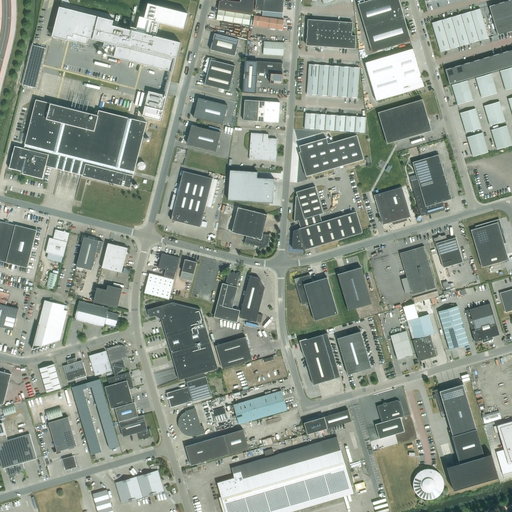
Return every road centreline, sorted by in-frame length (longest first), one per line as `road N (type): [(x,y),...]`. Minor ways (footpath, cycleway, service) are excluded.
road 1 (unclassified): [(511,347),(304,408),(283,335),(280,264)]
road 2 (unclassified): [(280,264),(298,0)]
road 3 (unclassified): [(147,236),(207,0)]
road 4 (unclassified): [(474,212),(411,0)]
road 5 (unclassified): [(474,212),(280,264)]
road 6 (unclassified): [(0,498),(169,448)]
road 7 (unclassified): [(147,236),(0,199)]
road 8 (unknown): [(53,53),(39,91),(18,114),(0,187)]
road 9 (unclassified): [(0,356),(28,361),(135,330)]
road 10 (unknown): [(184,91),(53,53)]
road 11 (unclassified): [(280,264),(147,236)]
road 12 (unclassified): [(169,448),(135,330)]
